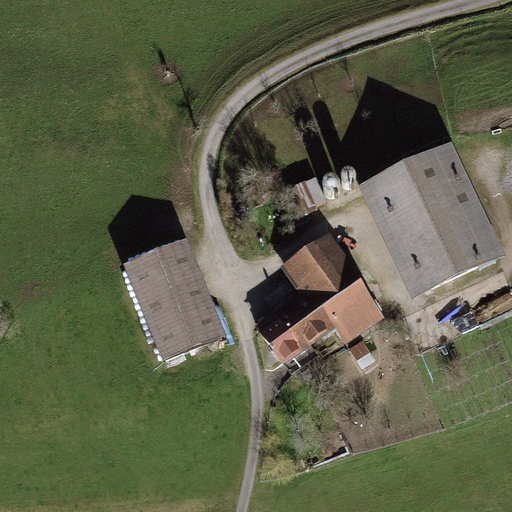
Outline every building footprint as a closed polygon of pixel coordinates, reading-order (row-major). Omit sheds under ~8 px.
[(448,155),(376,189),(424,293),(497,259),(448,155)] [(276,314),(310,363),(317,357),(309,345),(334,328),(342,340),(378,315),(329,243),(287,271),(307,301),(295,309),(292,303),(276,314)] [(185,244),(126,269),(163,367),(224,346),(185,244)] [(310,363),(276,314),(257,327),(283,364),(285,363),(292,374),(310,363)] [(357,344),(344,352),(351,363),(364,355),(357,344)]
